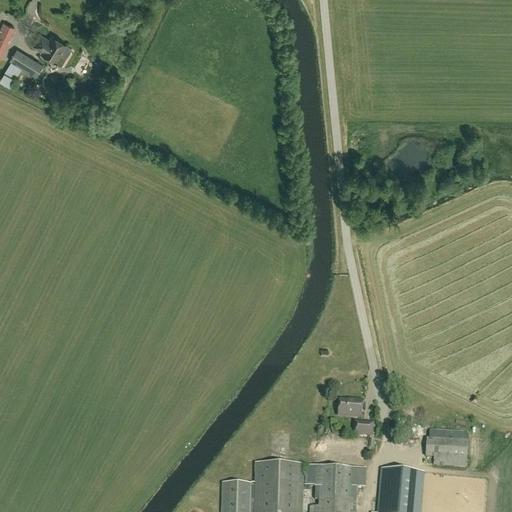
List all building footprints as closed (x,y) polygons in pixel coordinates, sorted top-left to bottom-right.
[(0,29),(0,62),(16,29),(3,23),(0,29)] [(43,53),(42,55),(55,63),(66,46),(53,38),(50,42),(41,36),(34,47),(43,53)] [(75,63),(71,59),(77,51),(72,48),(61,63),(70,69),(75,63)] [(42,66),(16,49),(9,60),(35,77),(42,66)] [(352,402),(340,400),(338,416),(361,418),(363,401),(352,400),(352,402)] [(354,434),(372,436),(373,424),(355,422),(354,434)] [(466,459),(467,441),(467,433),(429,431),(428,439),(427,439),(426,457),(434,458),(433,467),(466,469),(466,459)] [(367,466),(352,467),(352,484),(368,483),(367,466)] [(381,470),(378,511),(420,511),(423,473),(381,470)]
